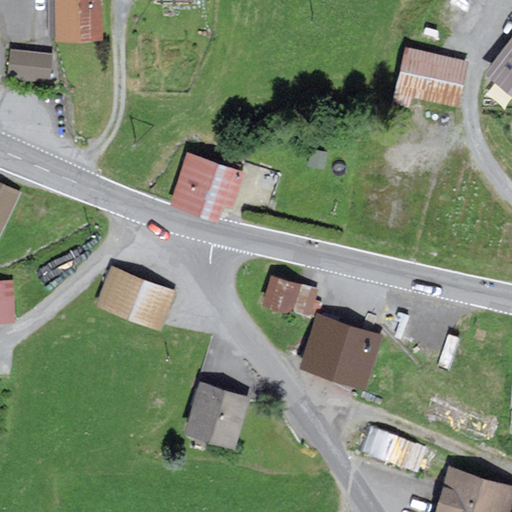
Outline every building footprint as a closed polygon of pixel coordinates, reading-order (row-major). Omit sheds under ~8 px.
[(57,0),(59,33),(100,32),(99,0),(57,0)] [(511,37),(488,68),(511,86),(511,37)] [(466,60),(407,46),(394,97),(410,102),(413,91),(455,102),(466,60)] [(52,52),(10,49),(8,76),(50,79),(52,52)] [(242,169),(189,152),(174,200),(216,213),(221,198),(232,201),(242,169)] [(0,228),(19,191),(0,181),(0,228)] [(159,324),(173,289),(113,266),(100,302),(159,324)] [(315,287),(272,274),(264,298),(307,311),(315,287)] [(0,280),(0,317),(13,317),(13,280),(0,280)] [(378,333),(319,313),(304,361),(364,380),(378,333)] [(248,395),(202,381),(188,425),(234,440),(248,395)] [(368,448),(414,468),(425,442),(379,423),(368,448)] [(511,511),(511,485),(451,468),(437,511),(511,511)]
